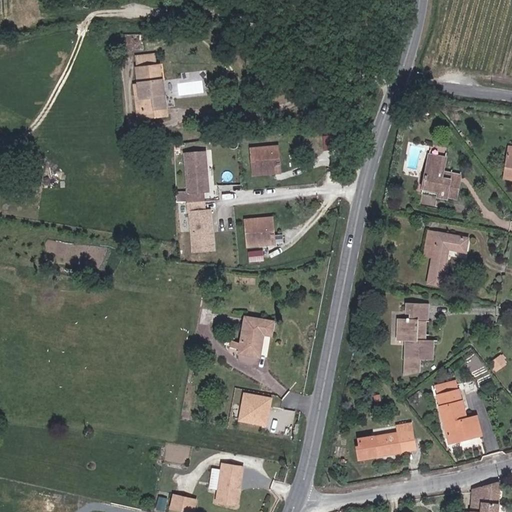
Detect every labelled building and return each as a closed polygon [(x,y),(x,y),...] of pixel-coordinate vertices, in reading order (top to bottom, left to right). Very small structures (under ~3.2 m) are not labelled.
[(179,93),(176,93),(175,61),(153,62),(153,78),(153,106),(149,106),(149,116),(179,116),(179,93)] [(343,148),(341,135),(332,136),(333,149),(343,148)] [(282,163),(287,163),(286,146),(260,148),(262,174),(282,173),(282,163)] [(216,153),(197,154),(199,193),(197,193),(198,210),(200,209),(203,249),(222,247),(220,209),(214,210),(213,191),(219,191),(216,153)] [(452,181),(453,176),(456,160),(440,158),(433,192),(444,194),(443,198),(457,201),(458,198),(467,200),(470,184),(452,181)] [(470,184),(471,179),(453,176),(452,181),(470,184)] [(274,235),(281,234),(279,217),(252,220),(254,245),(275,243),(274,235)] [(452,250),(469,253),(472,240),(441,234),(431,283),(445,286),(452,250)] [(269,259),(268,250),(255,251),(256,261),(269,259)] [(425,337),(427,337),(428,323),(430,324),(431,305),(410,305),(409,313),(415,314),(415,321),(402,320),(400,341),(408,342),(408,359),(434,360),(435,343),(425,342),(425,337)] [(252,327),(268,330),(268,315),(254,313),(252,327)] [(271,330),(282,328),(284,315),(268,315),(268,330),(271,330)] [(269,352),(271,338),(271,330),(268,330),(252,327),(249,348),(269,352)] [(240,349),(239,340),(231,341),(232,350),(240,349)] [(459,439),(472,436),(460,389),(438,394),(451,444),(460,442),(459,439)] [(239,421),(269,425),(273,395),(244,391),(239,421)] [(360,460),(415,452),(413,433),(408,433),(407,426),(397,427),(398,435),(360,440),(361,448),(359,448),(360,460)] [(228,486),(226,498),(247,503),(250,489),(249,487),(249,484),(251,483),(255,463),(234,459),(233,466),(224,464),(220,484),(228,486)] [(489,511),(490,503),(506,505),(507,480),(479,489),(477,511),(489,511)] [(203,508),(206,495),(184,490),(181,504),(203,508)] [(174,506),(177,494),(169,493),(166,505),(174,506)] [(505,511),(506,505),(490,503),(489,511),(505,511)]
